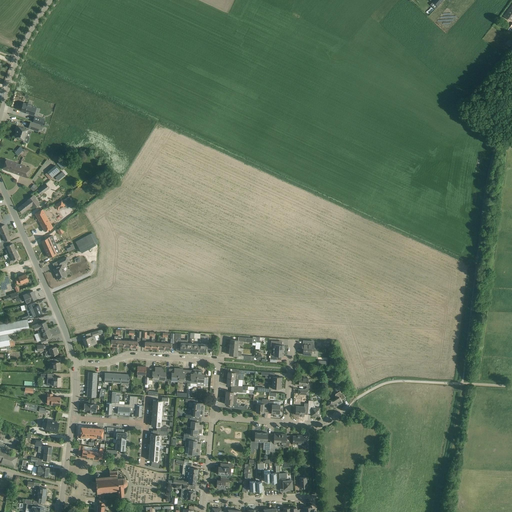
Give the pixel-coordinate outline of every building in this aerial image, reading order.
[(33,115),(36,107),(31,105),(32,104),(28,103),(28,104),(23,102),(20,111),(33,115)] [(45,119),(35,116),(32,122),(43,125),(45,119)] [(30,122),(28,128),(38,131),(39,129),(40,125),(30,122)] [(28,130),(22,128),(18,126),(16,130),(17,130),(15,136),(20,138),(19,139),(24,141),(25,136),(26,136),(28,130)] [(25,150),(22,147),(16,152),(18,155),(25,150)] [(29,168),(11,161),(6,160),(3,169),(26,177),(29,168)] [(56,166),(48,172),(49,173),(52,177),(60,171),(56,166)] [(41,195),(50,188),(46,183),(37,190),(41,195)] [(33,195),(28,199),(28,200),(18,208),(22,213),(32,205),(34,208),(39,204),(33,195)] [(66,198),(54,205),(57,210),(65,205),(64,204),(68,202),(66,198)] [(42,209),(39,211),(35,213),(45,231),(52,227),(42,209)] [(10,238),(7,231),(0,234),(0,238),(1,241),(0,241),(0,245),(4,244),(8,242),(7,240),(10,238)] [(81,252),(98,243),(92,232),(75,241),(81,252)] [(53,235),(41,241),(48,257),(53,255),(56,253),(60,252),(57,246),(53,235)] [(6,246),(7,249),(6,250),(7,254),(15,250),(13,243),(6,246)] [(18,257),(15,250),(7,254),(9,259),(8,259),(10,264),(14,262),(13,259),(18,257)] [(53,269),(58,279),(67,276),(62,265),(61,265),(61,264),(68,261),(66,257),(57,261),(59,265),(60,265),(60,266),(53,269)] [(28,281),(28,280),(25,274),(19,277),(16,279),(18,285),(25,282),(25,283),(28,281)] [(10,283),(8,275),(0,277),(1,285),(0,285),(0,290),(7,289),(6,284),(10,283)] [(27,293),(19,297),(20,300),(24,298),(26,303),(30,301),(32,300),(36,298),(33,290),(28,292),(27,293)] [(35,302),(22,306),(23,309),(25,309),(26,310),(30,309),(31,311),(33,316),(36,315),(42,313),(39,305),(36,306),(35,302)] [(9,322),(0,323),(0,334),(7,333),(8,333),(12,332),(14,332),(22,331),(21,329),(29,328),(29,327),(21,329),(20,320),(35,317),(29,318),(18,320),(9,322)] [(39,332),(48,329),(45,321),(39,324),(39,323),(32,326),(33,328),(35,329),(37,328),(39,332)] [(51,336),(48,329),(39,332),(37,333),(42,343),(47,341),(46,338),(51,336)] [(102,333),(101,329),(92,332),(93,336),(83,339),(85,346),(91,345),(91,344),(96,343),(94,336),(102,333)] [(7,333),(0,334),(0,346),(10,345),(8,333),(7,333)] [(187,343),(187,340),(181,339),(181,340),(177,339),(176,346),(180,346),(180,350),(187,351),(187,343)] [(230,347),(237,348),(238,344),(242,344),(242,341),(238,340),(230,340),(230,347)] [(274,347),(273,350),(283,351),(284,345),(278,345),(278,341),(271,340),(271,347),(274,347)] [(302,344),(302,347),(302,348),(303,348),(303,350),(303,351),(303,354),(308,355),(311,355),(312,351),(314,351),(315,351),(315,349),(315,348),(314,348),(314,344),(314,341),(303,340),(303,344),(302,344)] [(46,352),(45,354),(46,356),(47,357),(58,353),(56,346),(49,348),(49,349),(45,350),(46,352)] [(237,348),(230,347),(229,354),(237,355),(241,355),(241,352),(237,352),(237,348)] [(283,356),(283,351),(273,350),(273,353),(270,353),(270,359),(277,359),(277,356),(283,356)] [(56,358),(51,359),(50,359),(50,362),(52,362),(52,369),(60,369),(60,362),(56,362),(56,358)] [(146,374),(146,370),(146,366),(137,366),(137,373),(138,373),(137,378),(141,378),(141,374),(146,374)] [(149,373),(149,377),(149,380),(152,380),(152,378),(159,379),(159,367),(155,367),(155,371),(152,371),(152,374),(149,373)] [(164,367),(159,367),(159,379),(165,379),(165,381),(168,381),(168,383),(168,375),(166,375),(166,372),(163,372),(164,367)] [(178,380),(178,368),(174,368),(174,372),(172,372),(171,375),(168,375),(168,383),(171,383),(177,383),(177,380),(178,380)] [(183,369),(178,368),(178,380),(184,381),(184,382),(187,382),(188,376),(185,376),(185,373),(182,373),(183,369)] [(187,382),(187,385),(190,386),(190,383),(197,383),(197,381),(198,370),(193,369),(193,373),(191,373),(190,376),(188,376),(187,382)] [(228,371),(227,378),(239,379),(239,374),(240,373),(244,373),(244,370),(238,369),(232,369),(232,372),(230,372),(228,371)] [(202,370),(198,370),(197,381),(203,382),(203,383),(206,383),(207,377),(204,377),(204,374),(201,374),(202,370)] [(88,380),(97,381),(97,373),(88,372),(88,380)] [(60,385),(61,377),(47,376),(47,373),(42,373),(42,383),(47,384),(47,379),(51,379),(50,385),(60,385)] [(113,382),(113,373),(105,373),(104,381),(113,382)] [(121,374),(113,373),(113,382),(120,382),(121,374)] [(121,374),(120,382),(129,383),(129,374),(121,374)] [(308,378),(304,378),(299,378),(298,385),(305,385),(305,388),(312,389),(312,384),(308,384),(308,378)] [(97,381),(88,380),(87,388),(96,389),(97,381)] [(96,389),(87,388),(87,396),(96,397),(96,389)] [(334,407),(336,406),(342,402),(341,400),(346,397),(342,392),(341,393),(340,391),(335,394),(335,396),(336,399),(333,401),(328,400),(326,405),(334,407)] [(106,403),(105,413),(111,414),(112,406),(115,406),(116,395),(116,392),(112,392),(111,403),(106,403)] [(51,404),(60,404),(60,397),(52,397),(52,394),(48,394),(48,397),(47,397),(47,403),(51,404)] [(116,395),(115,406),(118,406),(117,414),(123,414),(124,404),(119,404),(119,395),(116,395)] [(130,407),(133,407),(134,396),(130,396),(129,404),(124,404),(123,414),(129,415),(130,407)] [(134,396),(133,407),(136,408),(135,415),(141,416),(142,405),(137,405),(138,396),(134,396)] [(187,398),(187,401),(192,402),(192,409),(204,410),(205,403),(198,402),(198,399),(187,398)] [(268,407),(268,401),(268,399),(262,399),(261,404),(256,403),(256,412),(264,413),(264,406),(268,407)] [(308,403),(308,409),(311,409),(311,416),(319,416),(320,408),(313,407),(313,404),(314,403),(313,400),(308,400),(308,403)] [(268,401),(268,407),(268,408),(272,408),(271,413),(279,414),(280,402),(268,401)] [(25,409),(37,411),(38,404),(26,402),(25,409)] [(96,404),(84,403),(84,411),(87,411),(87,412),(92,412),(92,411),(96,412),(96,404)] [(307,414),(308,409),(308,403),(304,403),(304,407),(296,406),(295,415),(300,415),(300,416),(304,416),(304,414),(307,414)] [(186,414),(185,417),(190,418),(196,419),(196,416),(203,416),(204,410),(192,409),(191,415),(186,414)] [(196,419),(190,418),(189,421),(191,421),(190,428),(202,429),(203,425),(198,424),(199,422),(196,421),(196,419)] [(57,421),(55,421),(47,419),(47,423),(43,422),(42,428),(57,432),(59,423),(57,422),(57,421)] [(103,428),(97,428),(97,437),(102,438),(102,440),(105,440),(106,434),(103,434),(103,428)] [(202,429),(190,428),(190,434),(184,433),(184,437),(194,438),(195,435),(197,435),(198,432),(202,433),(202,429)] [(258,441),(261,441),(261,432),(255,432),(254,446),(250,446),(250,453),(254,453),(254,449),(257,449),(258,441)] [(268,433),(261,432),(261,441),(264,442),(263,449),(266,449),(265,454),(269,454),(270,451),(270,442),(267,442),(268,433)] [(271,434),(270,442),(270,451),(274,451),(275,444),(280,444),(280,434),(274,433),(274,434),(271,434)] [(286,434),(280,434),(280,444),(283,444),(283,447),(289,447),(289,446),(290,446),(290,444),(289,444),(289,441),(286,440),(286,434)] [(293,436),(292,441),(292,444),(303,444),(303,446),(308,446),(308,439),(303,438),(304,435),(300,435),(300,436),(293,436)] [(194,438),(184,437),(183,440),(189,440),(189,446),(185,446),(189,447),(200,448),(201,444),(197,443),(197,441),(194,440),(194,438)] [(84,445),(80,445),(78,455),(82,456),(81,457),(90,458),(91,451),(83,450),(84,445)] [(200,454),(200,448),(189,447),(188,453),(186,453),(186,456),(192,456),(193,454),(200,454)] [(99,452),(91,451),(90,458),(98,460),(98,459),(102,459),(104,449),(100,448),(99,452)] [(18,456),(3,452),(0,460),(2,460),(1,463),(4,464),(5,463),(15,466),(18,456)] [(185,474),(197,475),(198,475),(199,471),(197,471),(198,468),(191,468),(191,466),(192,464),(176,459),(175,463),(183,465),(182,474),(185,474)] [(43,463),(36,462),(35,466),(37,466),(36,474),(37,474),(48,476),(49,467),(42,466),(42,467),(41,467),(42,463),(43,463)] [(232,464),(225,464),(220,463),(220,467),(218,466),(218,474),(230,475),(231,468),(232,468),(232,464)] [(99,473),(99,474),(98,473),(97,473),(96,474),(96,473),(95,474),(96,474),(95,475),(95,476),(96,481),(91,482),(92,488),(96,488),(97,493),(99,493),(99,495),(97,511),(103,511),(105,503),(106,503),(106,500),(104,499),(104,495),(105,494),(105,493),(117,492),(117,494),(119,494),(119,496),(124,496),(123,486),(125,486),(127,482),(124,478),(122,478),(122,475),(117,476),(117,471),(111,471),(111,469),(109,470),(110,476),(100,477),(100,475),(99,475),(99,474),(99,473)] [(279,473),(280,487),(283,486),(283,489),(292,488),(291,480),(287,480),(287,473),(279,473)] [(197,475),(185,474),(184,474),(183,478),(186,478),(185,480),(182,480),(173,479),(173,483),(174,483),(187,484),(187,482),(196,482),(197,475)] [(296,475),(297,481),(300,481),(300,487),(307,487),(306,477),(299,478),(299,475),(296,475)] [(217,480),(217,483),(216,484),(215,486),(216,487),(220,488),(224,489),(225,485),(228,485),(228,478),(221,477),(221,480),(217,480)] [(190,485),(187,484),(174,483),(173,487),(186,488),(185,499),(195,500),(195,491),(189,490),(190,485)] [(39,491),(38,494),(45,495),(46,488),(39,487),(35,487),(35,490),(39,491)] [(35,504),(27,503),(26,508),(32,509),(31,511),(44,511),(43,511),(44,507),(37,506),(37,507),(35,506),(35,504)]
